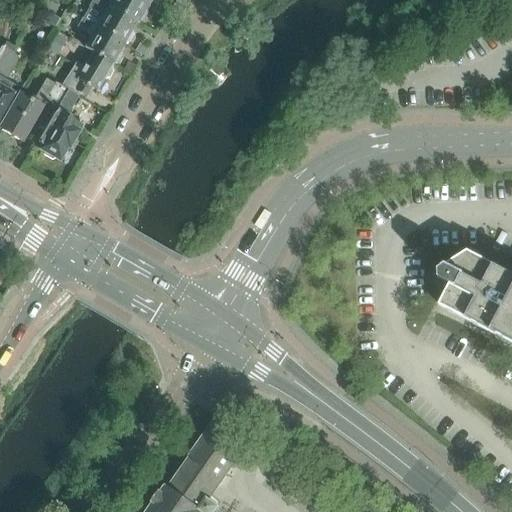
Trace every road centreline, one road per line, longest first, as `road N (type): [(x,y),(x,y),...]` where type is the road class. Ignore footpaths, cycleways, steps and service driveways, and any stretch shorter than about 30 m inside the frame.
road 1 (tertiary): [(225,313),(291,205),(342,157),(391,144),(511,142)]
road 2 (residential): [(106,180),(215,0)]
road 3 (secondary): [(465,511),(306,390)]
road 4 (residential): [(92,511),(205,347)]
road 5 (secondary): [(58,258),(205,347)]
road 6 (secondary): [(225,313),(76,228)]
